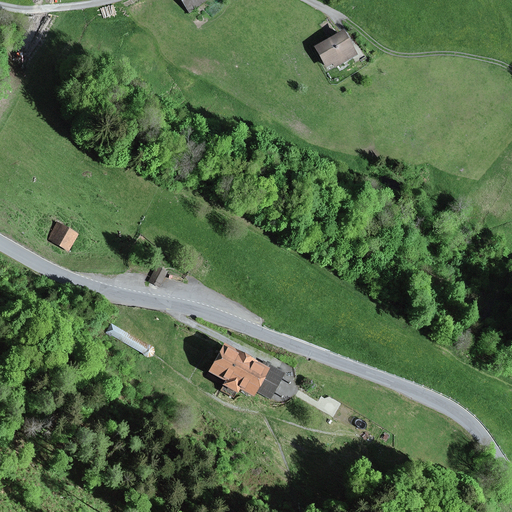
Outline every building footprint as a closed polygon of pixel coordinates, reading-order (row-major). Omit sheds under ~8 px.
[(179,0),(190,14),(208,0),(179,0)] [(343,30),(313,47),(325,69),(332,65),(334,69),(357,56),(343,30)] [(78,235),(57,223),(47,240),(68,252),(78,235)] [(167,272),(156,266),(148,282),(159,288),(167,272)] [(147,345),(111,324),(105,334),(112,338),(112,336),(142,354),(144,356),(147,358),(152,357),(155,352),(153,347),(150,345),(147,345)] [(261,365),(223,344),(207,373),(224,382),(222,386),(223,387),(220,392),(233,399),(235,394),(236,395),(239,390),(254,398),(256,393),(271,401),(286,374),(263,361),(261,365)]
